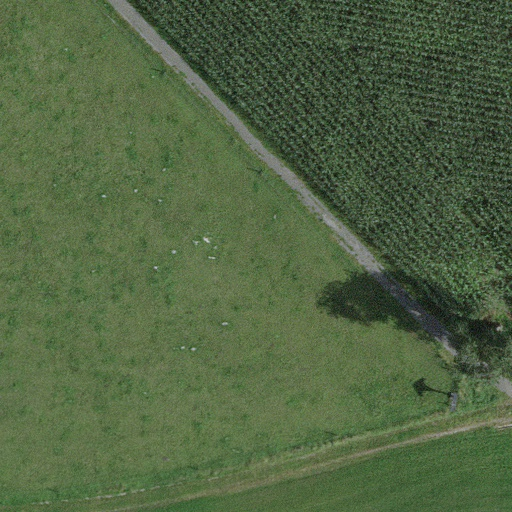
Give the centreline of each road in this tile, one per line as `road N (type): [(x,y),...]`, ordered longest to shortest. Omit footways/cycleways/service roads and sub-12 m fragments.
road 1 (track): [(511,394),(408,302),(119,0)]
road 2 (track): [(70,511),(511,412)]
